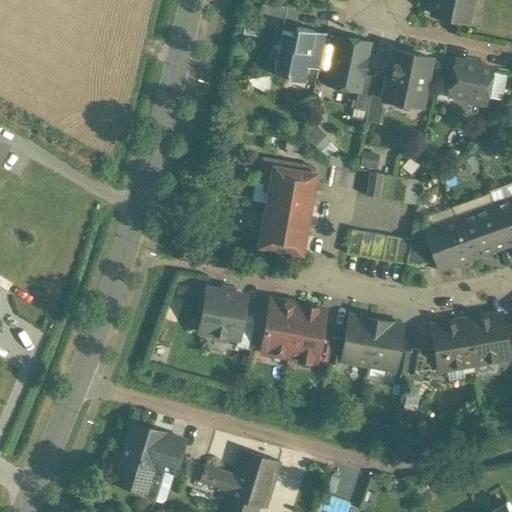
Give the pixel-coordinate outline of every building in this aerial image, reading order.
[(434,0),(431,13),(466,21),(470,0),(434,0)] [(287,6),(263,1),(260,15),(284,20),(287,6)] [(314,30),(296,26),(295,32),(281,30),(273,69),(287,71),(286,77),(303,81),(306,65),(314,30)] [(325,32),(314,30),(306,65),(318,68),(325,32)] [(369,41),(337,35),(327,84),(333,85),(336,88),(345,90),(349,88),(357,90),(358,90),(362,73),(369,41)] [(431,57),(391,49),(387,72),(381,97),(383,97),(421,105),(431,57)] [(492,67),(455,59),(448,94),(466,97),(470,101),(478,103),(483,101),(485,101),(492,67)] [(387,72),(375,70),(374,75),(368,103),(381,105),(383,97),(381,97),(387,72)] [(496,72),(494,96),(502,97),(504,73),(496,72)] [(374,75),(362,73),(358,90),(357,90),(355,100),(368,103),(374,75)] [(368,103),(355,100),(354,108),(366,110),(368,103)] [(315,167),(264,158),(260,179),(267,180),(265,191),(270,192),(267,204),(307,211),(315,167)] [(383,173),(369,171),(365,194),(378,197),(383,173)] [(394,175),(383,173),(378,197),(390,199),(394,175)] [(406,178),(394,175),(390,199),(402,201),(406,178)] [(420,180),(406,178),(402,201),(416,204),(420,180)] [(511,197),(493,204),(508,244),(511,242),(511,197)] [(307,211),(267,204),(265,214),(260,214),(257,232),(262,233),(260,244),(300,251),(307,211)] [(493,204),(454,218),(469,258),(508,244),(493,204)] [(454,218),(424,229),(435,258),(439,269),(469,258),(454,218)] [(424,229),(412,227),(406,263),(417,265),(435,258),(424,229)] [(362,231),(351,229),(346,252),(358,254),(362,231)] [(374,233),(362,231),(358,254),(370,256),(374,233)] [(386,235),(374,233),(370,256),(382,258),(386,235)] [(398,237),(386,235),(382,258),(393,261),(398,237)] [(409,239),(398,237),(393,261),(405,263),(409,239)] [(246,295),(206,288),(199,330),(211,332),(211,337),(225,339),(226,335),(237,337),(238,337),(243,311),(246,295)] [(297,304),(269,300),(267,315),(261,348),(260,351),(288,356),(297,304)] [(325,309),(297,304),(288,356),(315,360),(320,333),(325,309)] [(255,313),(243,311),(238,337),(237,337),(236,346),(248,349),(249,346),(255,313)] [(501,312),(465,318),(473,364),(509,358),(508,353),(503,326),(501,312)] [(267,315),(255,313),(249,346),(261,348),(267,315)] [(360,317),(348,315),(344,339),(340,359),(341,359),(368,364),(376,318),(360,316),(360,317)] [(391,321),(376,318),(368,364),(394,368),(395,369),(399,349),(403,325),(391,323),(391,321)] [(465,318),(430,325),(434,348),(438,370),(439,370),(446,368),(448,379),(463,376),(462,366),(473,364),(465,318)] [(511,322),(503,326),(508,353),(511,352),(511,322)] [(332,335),(320,333),(315,360),(327,363),(327,362),(332,336),(332,335)] [(344,339),(332,336),(327,362),(340,365),(341,359),(340,359),(344,339)] [(423,350),(411,348),(411,351),(407,372),(419,374),(419,373),(426,372),(426,374),(439,372),(439,370),(438,370),(434,348),(423,350)] [(411,351),(399,349),(395,369),(394,368),(394,372),(407,374),(407,372),(411,351)] [(184,438),(131,422),(113,480),(145,490),(145,492),(148,498),(160,501),(165,499),(184,438)] [(279,460),(242,448),(234,473),(204,463),(198,480),(229,491),(222,511),(255,511),(258,505),(264,507),(279,460)] [(511,511),(511,507),(508,501),(490,511),(511,511)]
